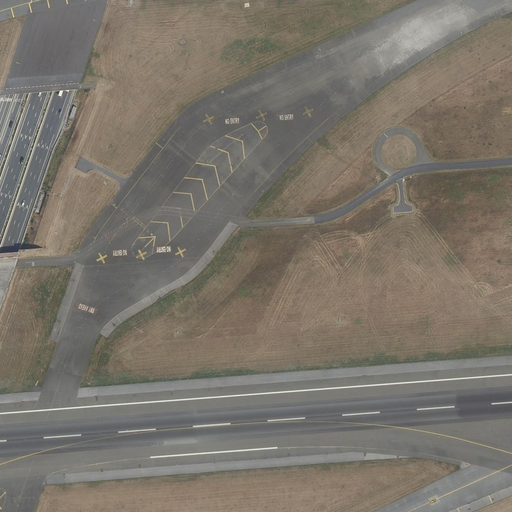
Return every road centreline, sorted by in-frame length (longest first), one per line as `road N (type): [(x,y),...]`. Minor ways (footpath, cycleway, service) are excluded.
road 1 (motorway): [(0,274),(93,0)]
road 2 (motorway): [(72,0),(0,213)]
road 3 (motorway): [(53,0),(0,158)]
road 4 (secondary): [(0,124),(40,0)]
